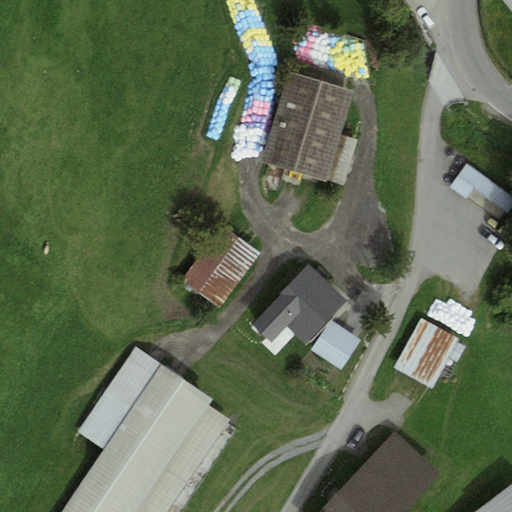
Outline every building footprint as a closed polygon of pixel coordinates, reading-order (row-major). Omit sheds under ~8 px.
[(511,0),(502,0),(511,12),(511,0)] [(354,92),(288,71),(260,158),(327,179),(341,135),(354,92)] [(341,135),(327,179),(343,184),(358,140),(341,135)] [(511,205),(511,195),(465,165),(451,186),(503,220),(511,205)] [(259,255),(221,227),(182,281),(220,308),(259,255)] [(306,345),(347,299),(308,265),(252,327),(271,344),(286,327),(306,345)] [(458,339),(419,319),(394,369),(433,388),(458,339)] [(330,321),(311,350),(341,370),(360,341),(330,321)] [(104,450),(162,364),(136,347),(77,432),(104,450)] [(104,450),(61,511),(170,511),(231,423),(208,407),(213,399),(162,364),(104,450)] [(396,431),(318,511),(407,511),(443,475),(396,431)] [(511,511),(511,484),(473,511),(511,511)]
